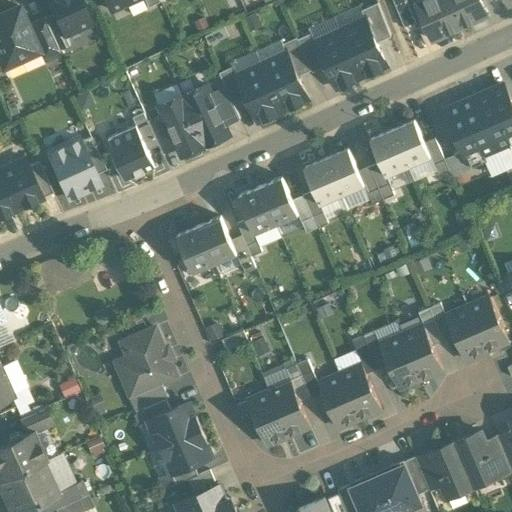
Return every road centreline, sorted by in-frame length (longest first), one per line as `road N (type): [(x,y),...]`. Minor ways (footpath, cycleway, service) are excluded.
road 1 (residential): [(135,202),(511,37)]
road 2 (residential): [(135,202),(255,488)]
road 3 (residential): [(255,488),(467,394)]
road 4 (residential): [(0,261),(135,202)]
